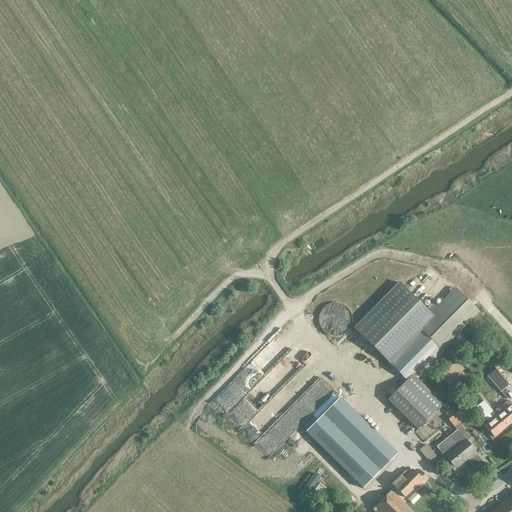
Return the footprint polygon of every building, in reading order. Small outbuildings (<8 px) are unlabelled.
[(399,283),(354,329),(406,381),(439,348),(440,349),(478,311),(456,289),(437,308),(434,305),(427,311),(399,283)] [(322,330),(323,331),(324,332),(325,333),(326,334),(328,335),(329,336),(331,336),(332,337),(334,337),(335,337),(337,337),(339,336),(340,336),(342,335),(343,335),(344,334),(346,333),(347,332),(348,331),(349,329),(350,328),(350,327),(351,325),(351,324),(352,322),(352,320),(352,319),(351,317),(351,316),(351,314),(350,313),(349,311),(348,310),(347,309),(346,307),(345,306),(344,306),(342,305),(341,304),(339,304),(338,303),(336,303),(334,303),(333,303),(331,303),(330,304),(328,304),(327,305),(325,306),(324,307),(323,308),(322,309),(321,311),(320,312),(319,313),(319,315),(319,316),(318,318),(318,320),(318,321),(318,323),(319,324),(319,326),(320,327),(321,329),(322,330)] [(463,369),(456,361),(441,373),(448,382),(463,369)] [(500,393),(509,386),(495,370),(486,378),(500,393)] [(417,429),(434,412),(404,383),(387,400),(417,429)] [(497,416),(489,422),(499,434),(511,423),(511,406),(508,401),(494,413),(485,401),(479,406),(491,420),(496,415),(497,416)] [(344,436),(373,464),(380,472),(397,454),(361,419),(344,436)] [(453,467),(457,464),(459,462),(461,464),(475,452),(460,435),(452,442),(448,436),(442,441),(452,453),(446,458),(453,467)] [(437,457),(427,445),(420,450),(430,463),(437,457)] [(338,470),(349,481),(361,468),(350,457),(338,470)] [(405,498),(423,480),(412,469),(408,473),(405,470),(391,485),(405,498)] [(326,501),(336,488),(330,484),(321,497),(326,501)] [(410,511),(390,492),(375,507),(377,510),(374,511),(410,511)] [(511,511),(511,496),(490,511),(511,511)]
